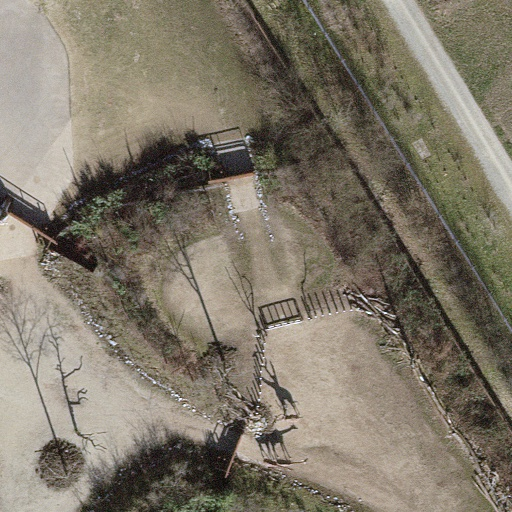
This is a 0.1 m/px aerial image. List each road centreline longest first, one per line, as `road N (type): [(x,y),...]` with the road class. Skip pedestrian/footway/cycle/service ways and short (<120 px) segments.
road 1 (track): [(395,511),(304,468),(178,425)]
road 2 (track): [(511,189),(400,0)]
